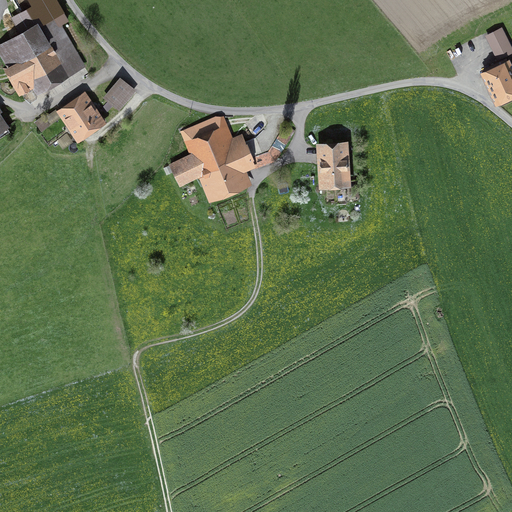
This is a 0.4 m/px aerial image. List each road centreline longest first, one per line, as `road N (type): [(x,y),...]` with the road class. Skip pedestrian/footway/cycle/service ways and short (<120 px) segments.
road 1 (track): [(302,108),(292,158),(252,196),(261,272),(250,309),(224,328),(148,349),(135,361),(168,511)]
road 2 (unclassified): [(511,126),(443,87),(260,115),(199,111),(132,78),(67,0)]
